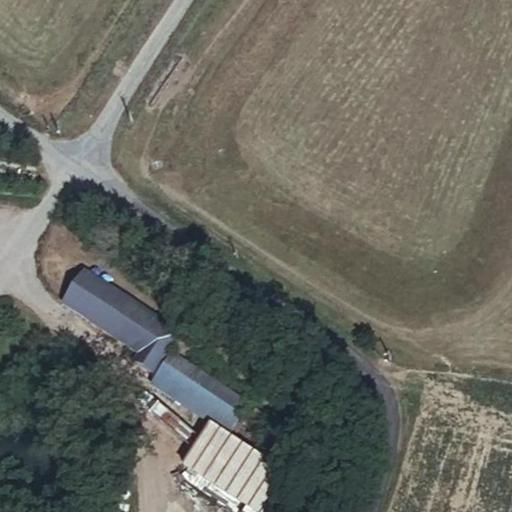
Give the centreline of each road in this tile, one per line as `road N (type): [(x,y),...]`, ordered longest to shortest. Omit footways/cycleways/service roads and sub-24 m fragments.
road 1 (unclassified): [(372,511),(394,412),(378,376),(75,169)]
road 2 (unclassified): [(75,169),(185,0)]
